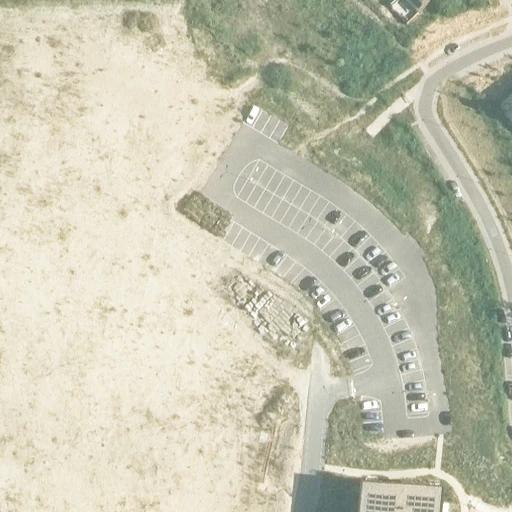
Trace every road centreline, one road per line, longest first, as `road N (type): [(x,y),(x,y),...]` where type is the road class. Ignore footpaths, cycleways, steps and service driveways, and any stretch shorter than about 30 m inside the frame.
road 1 (residential): [(511,42),(435,81),(424,100),(426,120),(486,220),(511,290)]
road 2 (unclassified): [(303,511),(319,364)]
